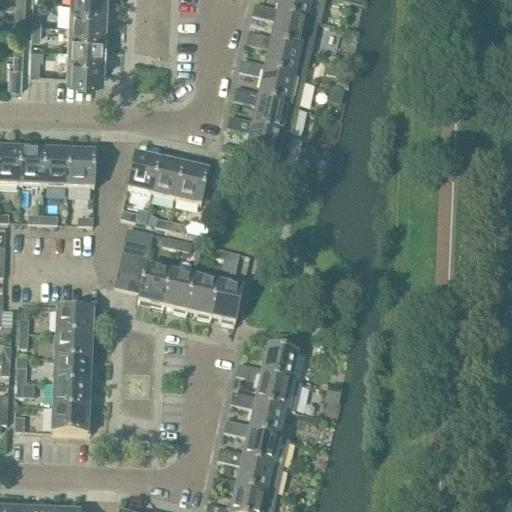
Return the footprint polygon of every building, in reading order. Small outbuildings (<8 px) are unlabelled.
[(251,20),(275,25),(276,19),(315,28),(316,24),(319,25),(324,1),(320,0),(280,0),(277,13),(254,8),(251,20)] [(104,31),(105,6),(69,4),(68,29),(104,31)] [(24,6),(15,6),(14,21),(23,21),(24,6)] [(31,27),(40,27),(41,13),(32,12),(31,27)] [(245,48),(268,53),(269,48),(310,57),(317,29),(315,28),(276,19),(275,25),(271,41),(248,36),(245,48)] [(40,27),(31,27),(31,41),(39,42),(40,27)] [(103,54),(104,31),(68,29),(67,53),(103,54)] [(13,55),(22,55),(22,41),(13,40),(13,55)] [(239,77),(262,82),(263,76),(304,85),(310,57),(269,48),(268,53),(264,70),(241,64),(239,77)] [(103,54),(67,53),(66,78),(102,79),(103,54)] [(22,55),(13,55),(12,69),(21,70),(22,55)] [(29,76),(38,77),(39,62),(30,61),(29,76)] [(232,105),(255,110),(257,104),(297,114),(304,85),(263,76),(262,82),(258,97),(235,92),(232,105)] [(226,133),(249,139),(251,132),(291,141),(297,114),(257,104),(255,110),(252,125),(229,120),(226,133)] [(222,149),(221,155),(236,159),(265,166),(263,175),(271,181),(279,182),(282,169),(285,170),(291,141),(251,132),(249,139),(246,154),(222,149)] [(20,154),(0,153),(0,188),(18,190),(20,154)] [(18,190),(42,191),(44,155),(20,154),(18,190)] [(68,156),(44,155),(42,191),(67,192),(68,156)] [(67,192),(92,193),(94,158),(68,156),(67,192)] [(159,165),(134,159),(127,194),(151,199),(159,165)] [(183,170),(159,165),(151,199),(175,204),(183,170)] [(183,170),(175,204),(200,210),(207,175),(183,170)] [(122,215),(120,223),(134,227),(136,218),(122,215)] [(42,229),(42,220),(27,220),(27,228),(42,229)] [(42,220),(42,229),(56,230),(57,221),(42,220)] [(77,231),(92,231),(92,222),(77,222),(77,231)] [(168,234),(170,226),(156,222),(154,231),(168,234)] [(170,226),(168,234),(183,237),(184,229),(170,226)] [(127,233),(124,245),(149,251),(152,239),(127,233)] [(175,253),(177,244),(163,241),(161,249),(175,253)] [(177,244),(175,253),(189,256),(191,247),(177,244)] [(146,263),(149,251),(124,245),(121,257),(146,263)] [(222,264),(224,255),(210,252),(208,260),(222,264)] [(224,255),(222,264),(237,267),(239,258),(224,255)] [(144,275),(145,270),(146,263),(121,257),(118,269),(144,275)] [(118,269),(116,281),(141,287),(144,275),(118,269)] [(138,298),(137,305),(161,311),(169,275),(145,270),(144,275),(141,287),(138,298)] [(161,311),(185,316),(193,281),(169,275),(161,311)] [(116,281),(113,292),(138,298),(141,287),(116,281)] [(185,316),(209,321),(217,286),(193,281),(185,316)] [(209,321),(234,327),(242,292),(217,286),(209,321)] [(55,339),(90,340),(91,315),(56,314),(55,339)] [(18,338),(27,338),(27,324),(18,323),(18,338)] [(27,338),(18,338),(17,352),(26,353),(27,338)] [(55,339),(54,363),(89,365),(90,340),(55,339)] [(238,368),(235,381),(258,386),(260,379),(291,386),(297,358),(267,351),(261,373),(238,368)] [(0,367),(8,368),(9,353),(0,352),(0,367)] [(54,363),(52,388),(88,390),(89,365),(54,363)] [(8,368),(0,367),(0,381),(8,382),(8,368)] [(15,386),(24,387),(25,372),(16,372),(15,386)] [(229,408),(252,414),(254,407),(284,414),(294,416),(301,389),(291,386),(260,379),(258,386),(255,401),(232,395),(229,408)] [(15,386),(15,401),(24,402),(24,387),(15,386)] [(52,388),(51,412),(87,414),(88,390),(52,388)] [(278,442),(284,414),(254,407),(252,414),(249,429),(225,424),(222,437),(246,442),(247,435),(278,442)] [(86,439),(87,414),(51,412),(50,437),(86,439)] [(13,436),(22,436),(23,422),(14,421),(13,436)] [(219,452),(216,464),(239,470),(241,463),(282,473),(288,445),(278,442),(247,435),(246,442),(242,457),(219,452)] [(213,480),(210,492),(233,497),(234,491),(276,501),(282,473),(241,463),(239,470),(236,485),(213,480)] [(234,491),(233,497),(229,511),(224,511),(207,508),(205,511),(273,511),(276,501),(234,491)]
